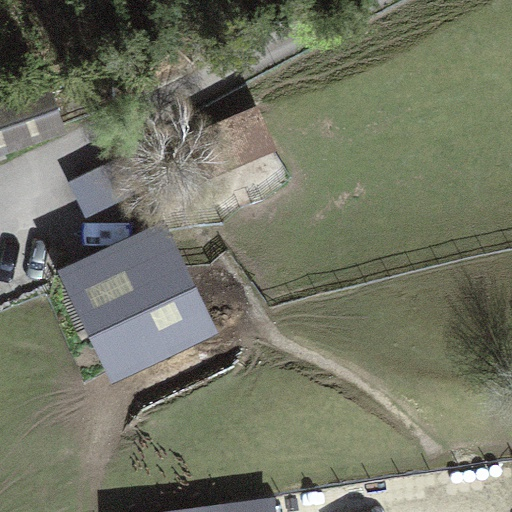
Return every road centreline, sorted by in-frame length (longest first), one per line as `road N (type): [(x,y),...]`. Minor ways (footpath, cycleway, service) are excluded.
road 1 (track): [(445,470),(420,435),(252,318),(191,184)]
road 2 (unknown): [(67,153),(369,0)]
